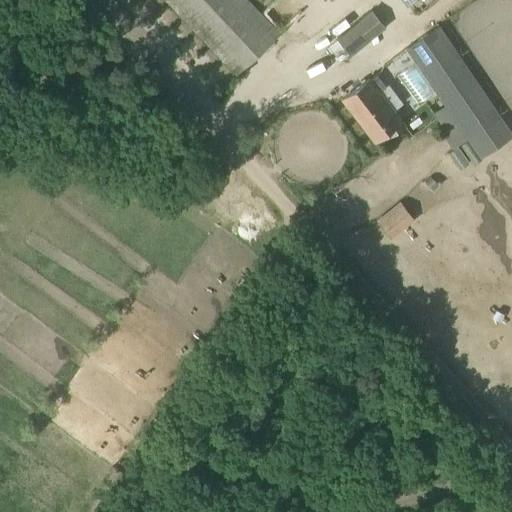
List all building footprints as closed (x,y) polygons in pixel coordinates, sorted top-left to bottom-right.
[(167,0),(236,73),(251,59),(280,31),(250,0),(167,0)] [(259,0),(278,20),(300,0),(259,0)] [(335,35),(349,52),(383,25),(369,8),(335,35)] [(406,47),(444,104),(432,112),(453,142),(465,134),(479,156),(511,133),(511,130),(440,24),(406,47)] [(404,123),(368,76),(341,97),(373,139),(386,129),(389,133),(404,123)] [(400,203),(393,208),(378,220),(390,236),(412,219),(400,203)]
